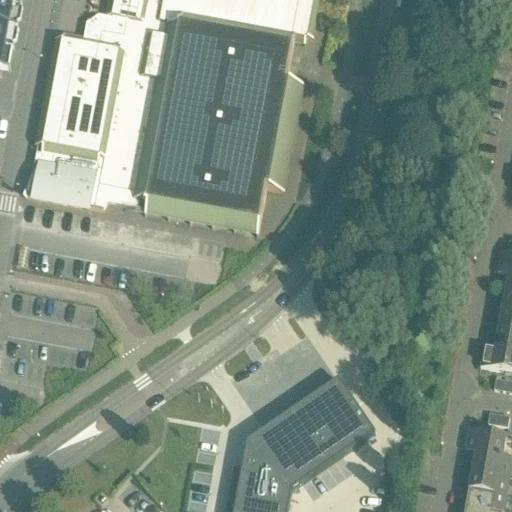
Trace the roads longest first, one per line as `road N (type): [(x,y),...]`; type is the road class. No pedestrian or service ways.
road 1 (tertiary): [(2,510),(62,454),(243,330),(327,244),(360,170),(393,0)]
road 2 (unclassified): [(0,254),(44,0)]
road 3 (residential): [(459,399),(495,219)]
